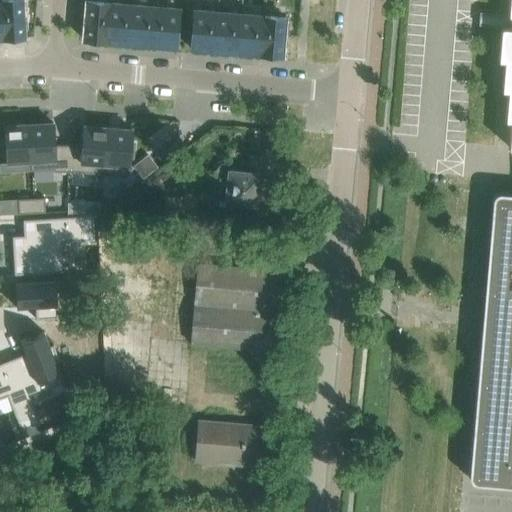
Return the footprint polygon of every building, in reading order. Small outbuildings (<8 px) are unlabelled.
[(22,0),(0,0),(3,38),(25,37),(22,0)] [(511,0),(509,0),(508,13),(509,14),(509,15),(511,14),(511,27),(507,27),(502,26),(502,27),(501,28),(498,59),(504,60),(501,89),(507,90),(505,119),(511,120),(509,146),(510,147),(510,148),(511,148),(511,0)] [(83,39),(106,41),(109,3),(86,1),(83,39)] [(132,5),(109,3),(106,41),(129,43),(132,5)] [(155,7),(132,5),(129,43),(152,45),(155,7)] [(179,9),(155,7),(152,45),(175,47),(179,9)] [(191,48),(214,50),(217,12),(194,10),(191,48)] [(240,14),(217,12),(214,50),(237,52),(240,14)] [(240,14),(237,52),(260,54),(263,16),(240,14)] [(286,18),(263,16),(260,54),(283,56),(285,36),(286,18)] [(53,122),(29,124),(32,161),(30,161),(30,171),(54,169),(54,172),(69,172),(68,145),(54,145),(53,122)] [(6,139),(2,139),(3,154),(7,154),(7,163),(30,161),(32,161),(29,124),(5,125),(6,139)] [(82,145),(68,145),(69,172),(81,172),(104,174),(108,127),(84,125),(82,145)] [(108,127),(104,174),(127,176),(129,158),(132,158),(134,143),(130,143),(131,129),(108,127)] [(177,134),(156,151),(165,163),(186,146),(177,134)] [(221,163),(213,173),(222,178),(228,179),(226,202),(257,206),(261,174),(230,170),(221,163)] [(511,193),(500,192),(498,192),(497,193),(496,194),(494,195),(493,197),(492,198),(492,200),(489,242),(489,244),(489,245),(490,247),(491,248),(492,249),(494,250),(495,250),(488,330),(487,330),(485,330),(484,331),(483,332),(482,333),(481,334),(481,336),(481,337),(469,475),(469,477),(469,478),(470,479),(471,481),(472,482),(473,482),(474,483),(476,484),(511,486),(511,193)] [(44,197),(17,199),(18,214),(45,212),(44,197)] [(164,209),(163,222),(194,224),(196,199),(183,198),(182,210),(164,209)] [(24,241),(12,241),(14,274),(64,271),(62,241),(94,239),(93,216),(97,216),(97,215),(67,217),(23,219),(23,235),(24,241)] [(191,344),(271,351),(278,271),(198,264),(191,344)] [(55,280),(15,283),(16,307),(35,306),(36,319),(58,318),(55,280)] [(29,363),(17,367),(31,404),(46,398),(43,391),(64,383),(56,362),(59,360),(53,345),(49,346),(43,331),(20,340),(25,353),(29,363)] [(0,395),(6,393),(7,396),(21,430),(39,423),(31,404),(17,367),(13,358),(0,363),(0,395)] [(262,466),(265,427),(199,421),(196,460),(262,466)]
